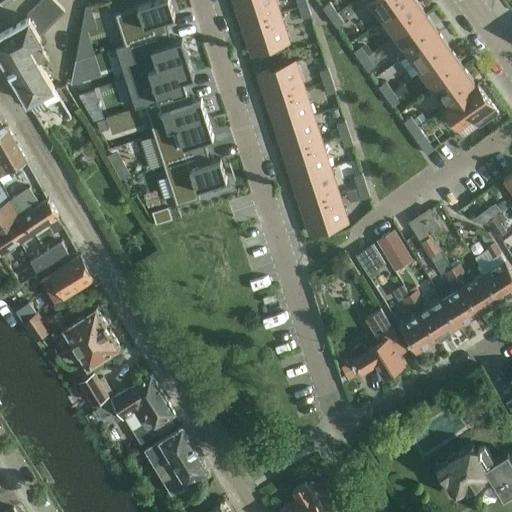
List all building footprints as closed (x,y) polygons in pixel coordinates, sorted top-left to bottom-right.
[(29,16),(0,33),(0,53),(28,103),(30,102),(33,107),(35,111),(47,104),(47,103),(59,97),(57,93),(56,90),(54,88),(55,87),(44,67),(52,62),(48,55),(39,40),(43,37),(41,34),(66,10),(55,0),(41,0),(28,14),(29,16)] [(169,0),(156,0),(115,13),(125,44),(167,30),(164,19),(175,16),(169,0)] [(234,0),(243,25),(280,13),(275,0),(234,0)] [(380,20),(408,0),(369,0),(367,2),(380,20)] [(397,35),(426,14),(416,0),(408,0),(380,20),(381,21),(385,18),(397,35)] [(330,16),(337,11),(330,1),(323,6),(330,16)] [(85,5),(80,32),(81,31),(87,30),(97,26),(90,4),(85,5)] [(303,18),(311,15),(307,4),(299,6),(303,18)] [(337,26),(344,21),(337,11),(330,16),(337,26)] [(252,52),(289,40),(280,13),(243,25),(252,52)] [(409,52),(439,31),(426,14),(397,35),(409,52)] [(125,44),(116,47),(125,77),(188,57),(181,36),(170,40),(167,30),(125,44)] [(422,70),(451,49),(439,31),(409,52),(422,70)] [(361,60),(368,55),(361,45),(354,50),(361,60)] [(430,90),(464,67),(451,49),(422,70),(434,87),(430,90)] [(368,70),(375,65),(368,55),(361,60),(368,70)] [(188,57),(125,77),(135,108),(145,105),(187,91),(184,80),(195,76),(188,57)] [(267,100),(304,88),(296,61),(258,73),(267,100)] [(324,82),(332,79),(328,67),(320,70),(324,82)] [(478,82),(476,83),(464,67),(430,90),(443,108),(479,83),(478,82)] [(328,93),(336,91),(332,79),(324,82),(328,93)] [(386,95),(393,90),(386,81),(379,85),(386,95)] [(479,126),(499,112),(479,83),(443,108),(456,126),(472,115),(479,126)] [(95,87),(79,92),(80,93),(94,119),(104,116),(96,88),(95,87)] [(276,126),(313,114),(304,88),(267,100),(276,126)] [(393,105),(400,100),(393,90),(386,95),(393,105)] [(187,91),(145,105),(154,135),(208,118),(201,97),(190,100),(187,91)] [(421,113),(413,118),(418,125),(426,119),(421,113)] [(284,153),(322,140),(313,114),(276,126),(284,153)] [(411,130),(418,126),(411,116),(404,121),(411,130)] [(106,117),(97,119),(101,130),(109,127),(106,117)] [(154,135),(140,140),(150,169),(164,164),(207,150),(203,140),(213,136),(208,118),(154,135)] [(341,134),(349,131),(345,120),(337,122),(341,134)] [(418,140),(425,136),(418,126),(411,130),(418,140)] [(0,173),(27,158),(9,127),(0,133),(0,173)] [(345,146),(353,143),(349,131),(341,134),(345,146)] [(293,179),(330,167),(322,140),(284,153),(293,179)] [(207,150),(164,164),(177,205),(202,197),(199,188),(228,178),(221,157),(210,161),(207,150)] [(124,160),(114,166),(120,177),(131,172),(125,160),(124,160)] [(301,205),(339,193),(330,167),(293,179),(301,205)] [(511,170),(503,177),(505,179),(511,189),(511,170)] [(358,187),(366,184),(362,172),(354,175),(358,187)] [(0,251),(1,252),(2,251),(3,251),(5,254),(16,247),(14,244),(35,230),(38,233),(49,226),(47,223),(59,216),(49,199),(21,216),(0,182),(0,251)] [(362,198),(370,196),(366,184),(358,187),(362,198)] [(12,197),(20,211),(40,199),(30,185),(12,197)] [(310,232),(347,220),(339,193),(301,205),(310,232)] [(511,200),(509,196),(497,203),(502,211),(503,212),(510,206),(511,204),(511,200)] [(496,201),(488,207),(495,216),(496,215),(502,211),(497,203),(496,201)] [(169,205),(153,210),(157,222),(173,217),(169,205)] [(419,214),(430,232),(440,226),(429,208),(419,214)] [(420,238),(430,232),(419,214),(409,220),(420,238)] [(495,216),(484,223),(494,226),(495,228),(500,235),(506,231),(501,221),(496,215),(495,216)] [(386,234),(377,239),(388,257),(392,263),(409,253),(395,229),(386,234)] [(432,234),(421,241),(427,250),(437,243),(432,234)] [(71,254),(62,240),(32,259),(40,272),(71,254)] [(494,240),(486,245),(488,248),(493,256),(501,251),(495,242),(494,240)] [(356,253),(368,273),(386,262),(373,242),(356,253)] [(488,248),(475,256),(484,271),(501,298),(511,291),(511,268),(505,257),(501,251),(493,256),(488,248)] [(82,253),(50,272),(64,295),(95,277),(82,253)] [(450,264),(459,278),(467,272),(460,261),(458,259),(450,264)] [(451,283),(459,278),(450,264),(443,268),(445,271),(444,271),(451,283)] [(462,284),(480,311),(501,298),(484,271),(462,284)] [(442,297),(459,324),(480,311),(462,284),(442,297)] [(408,290),(417,304),(425,299),(418,287),(418,288),(416,285),(408,290)] [(409,309),(417,304),(408,290),(401,294),(403,297),(402,297),(409,309)] [(420,310),(438,337),(459,324),(442,297),(420,310)] [(29,300),(16,309),(24,320),(37,311),(29,300)] [(380,340),(372,344),(367,347),(366,346),(364,343),(360,342),(356,343),(354,346),(353,350),(354,354),(355,355),(353,356),(362,370),(365,369),(367,372),(375,367),(373,364),(376,362),(384,375),(405,362),(399,352),(406,348),(380,307),(365,317),(380,340)] [(89,366),(121,347),(97,308),(65,327),(89,366)] [(24,320),(23,320),(32,335),(47,325),(37,310),(37,311),(24,320)] [(400,323),(417,350),(438,337),(420,310),(400,323)] [(349,362),(342,366),(349,379),(356,375),(349,362)] [(95,371),(81,379),(80,380),(94,403),(113,391),(103,376),(99,378),(95,371)] [(98,407),(104,416),(110,412),(116,420),(134,409),(142,422),(152,437),(158,434),(157,432),(173,422),(170,416),(175,413),(152,374),(98,407)] [(467,385),(466,391),(469,397),(476,399),(481,396),(483,389),(480,383),(473,381),(467,385)] [(511,425),(508,419),(501,424),(505,431),(511,426),(511,425)] [(173,494),(211,471),(183,425),(145,448),(167,485),(173,494)] [(503,498),(511,492),(511,460),(507,453),(493,461),(484,446),(475,451),(470,444),(436,465),(438,468),(435,469),(437,473),(441,480),(444,478),(454,495),(464,488),(465,490),(489,475),(503,498)] [(323,511),(305,482),(293,490),(298,498),(280,511),(323,511)] [(204,492),(182,505),(186,511),(194,511),(210,503),(204,492)] [(216,505),(204,511),(228,511),(224,505),(222,501),(216,505)]
